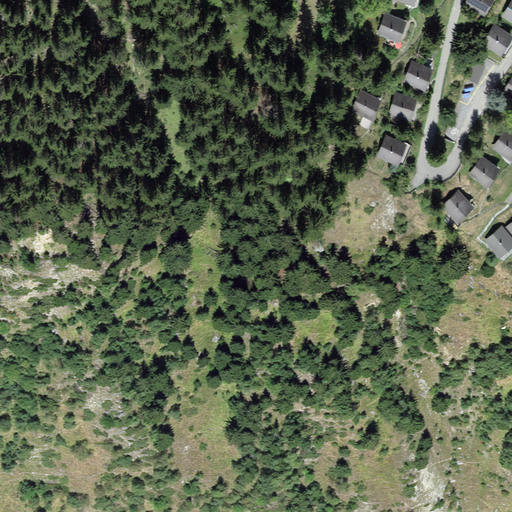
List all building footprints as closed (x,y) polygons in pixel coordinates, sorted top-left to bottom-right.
[(466,0),(463,5),(480,16),(489,0),(466,0)] [(498,17),(511,27),(511,2),(510,0),(498,17)] [(390,44),(398,23),(379,16),(371,37),(390,44)] [(478,45),(496,58),(509,39),(491,26),(478,45)] [(469,78),(480,81),(486,64),(476,60),(469,78)] [(419,92),(427,73),(409,64),(400,84),(419,92)] [(511,102),(511,77),(500,96),(511,102)] [(359,123),(370,103),(352,94),(342,114),(359,123)] [(403,123),(410,102),(390,96),(383,116),(403,123)] [(506,163),(511,155),(511,141),(503,133),(490,149),(506,163)] [(384,168),(394,149),(376,140),(366,159),(384,168)] [(477,191),(492,174),(476,161),(462,179),(477,191)] [(441,226),(460,212),(447,196),(429,210),(441,226)] [(511,219),(495,232),(507,248),(511,244),(511,219)] [(492,232),(474,244),(486,262),(505,250),(492,232)]
